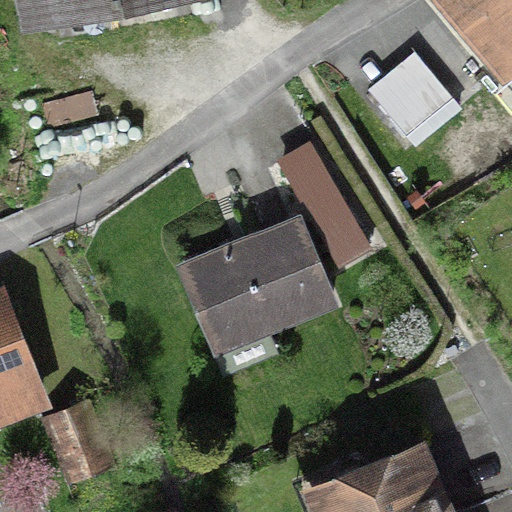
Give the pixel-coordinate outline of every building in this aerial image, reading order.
[(47,0),(51,19),(151,0),(47,0)] [(511,0),(430,0),(511,96),(511,0)] [(305,148),(279,163),(338,266),(364,251),(305,148)] [(272,352),(264,332),(328,305),(293,221),(245,241),(248,247),(229,255),(227,249),(181,268),(225,373),(272,352)] [(0,417),(37,403),(0,311),(0,417)] [(66,481),(105,465),(81,406),(41,422),(66,481)] [(441,511),(415,449),(367,469),(353,458),(330,468),(328,485),(320,489),(329,510),(327,511),(441,511)]
